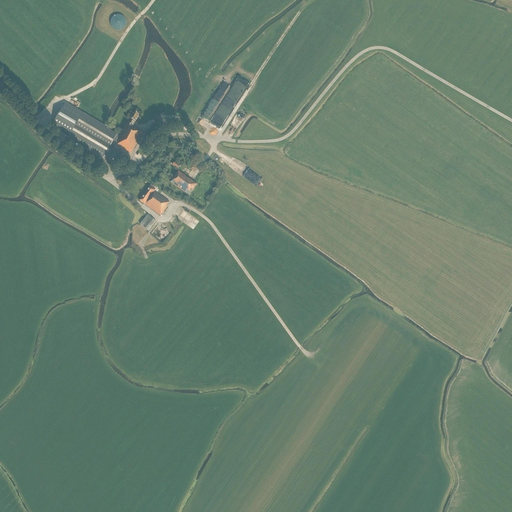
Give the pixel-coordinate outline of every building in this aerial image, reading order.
[(120,15),(118,15),(117,15),(116,15),(114,16),(113,17),(112,18),(112,19),(111,20),(111,21),(110,23),(111,24),(111,25),(112,27),(112,28),(113,29),(114,30),(116,30),(117,30),(118,31),(120,30),(121,30),(122,30),(123,29),(124,28),(125,27),(126,25),(126,24),(126,23),(126,21),(126,20),(125,19),(124,18),(123,17),(122,16),(121,15),(120,15)] [(66,103),(53,125),(71,135),(68,139),(103,159),(104,157),(118,165),(124,154),(114,148),(116,145),(120,147),(120,148),(131,154),(143,132),(139,130),(139,129),(133,126),(135,122),(139,115),(134,112),(128,124),(127,123),(120,137),(107,129),(108,128),(66,103)] [(146,134),(151,137),(156,127),(151,125),(146,134)] [(253,177),(256,171),(223,153),(219,159),(253,177)] [(186,176),(178,171),(170,182),(189,196),(197,184),(189,179),(189,180),(185,177),(186,176)] [(154,191),(156,190),(153,188),(154,186),(152,185),(150,186),(140,201),(161,216),(163,214),(162,214),(167,206),(169,202),(154,191)] [(156,221),(147,215),(140,224),(148,231),(156,221)]
